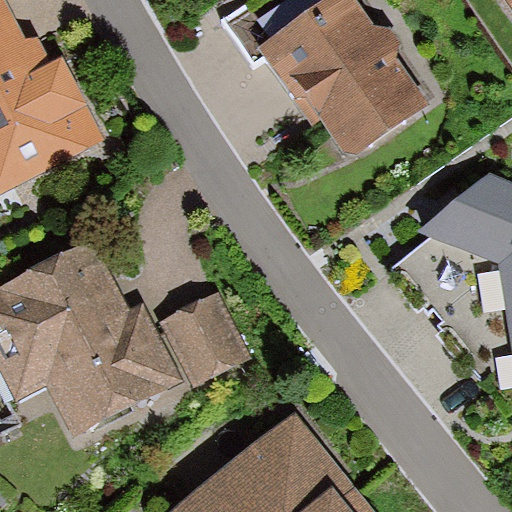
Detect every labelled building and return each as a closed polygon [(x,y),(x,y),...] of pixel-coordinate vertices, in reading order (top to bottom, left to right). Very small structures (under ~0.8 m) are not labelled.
[(347,0),(326,0),(315,7),(310,0),(247,0),(210,25),(243,74),(259,63),(302,127),(311,121),(337,158),(349,160),(422,112),(391,64),(395,49),(386,35),(372,35),(347,0)] [(511,0),(490,0),(511,31),(511,0)] [(0,7),(0,196),(100,148),(59,63),(47,69),(32,38),(18,44),(0,7)] [(511,189),(484,179),(414,238),(496,271),(511,399),(511,189)] [(92,247),(0,290),(0,402),(5,414),(42,396),(67,451),(246,366),(213,297),(148,328),(138,306),(123,313),(92,247)] [(367,511),(292,418),(174,511),(367,511)]
